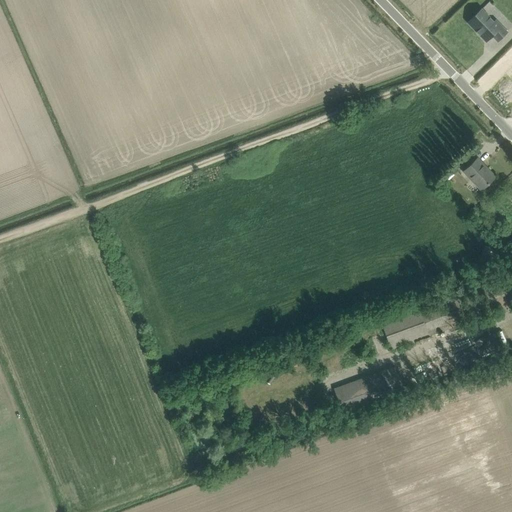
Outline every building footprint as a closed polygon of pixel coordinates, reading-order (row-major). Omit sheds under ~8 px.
[(481,9),(468,22),(486,41),(492,35),(498,41),(507,32),(501,26),(499,28),(481,9)] [(463,171),(481,190),(495,177),(477,158),(463,171)] [(381,322),(391,350),(511,305),(511,274),(419,309),(381,322)] [(404,393),(394,366),(334,389),(343,416),(404,393)] [(403,494),(408,511),(497,511),(483,465),(464,471),(462,463),(407,480),(411,492),(403,494)] [(511,467),(503,470),(511,495),(511,494),(511,467)]
